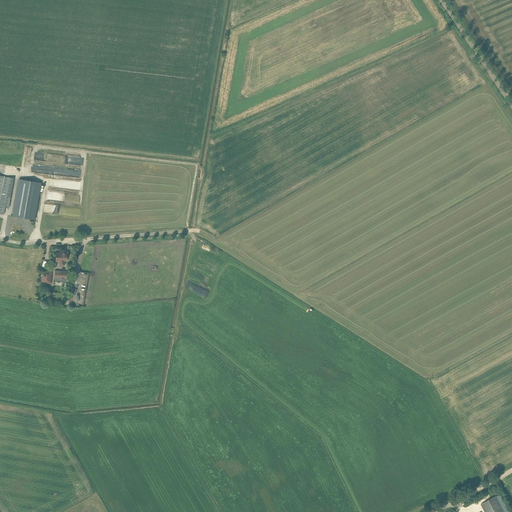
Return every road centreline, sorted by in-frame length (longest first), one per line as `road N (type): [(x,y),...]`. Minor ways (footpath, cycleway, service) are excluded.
road 1 (unclassified): [(197,230),(0,239)]
road 2 (unclassified): [(511,105),(441,0)]
